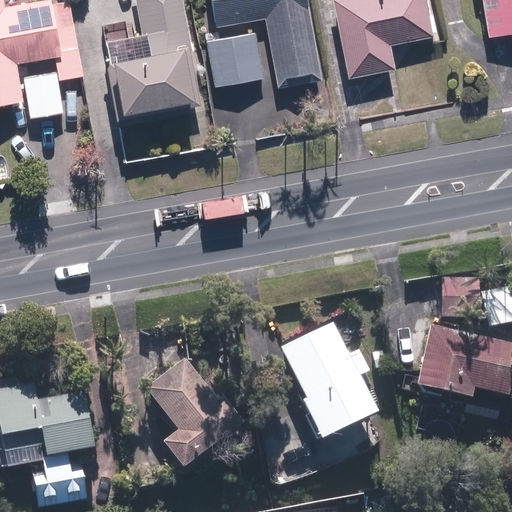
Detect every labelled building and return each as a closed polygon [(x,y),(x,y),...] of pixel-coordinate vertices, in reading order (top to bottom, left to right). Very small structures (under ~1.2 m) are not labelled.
[(0,0),(0,97),(30,93),(32,108),(63,104),(57,66),(28,71),(26,56),(80,48),(72,0),(0,0)] [(200,97),(184,0),(140,0),(144,24),(108,25),(109,53),(117,52),(126,109),(200,97)] [(317,73),(308,0),(215,0),(217,17),(266,11),(275,78),(317,73)] [(430,30),(424,0),(336,0),(348,67),(395,59),(391,36),(430,30)] [(511,0),(486,0),(490,26),(511,24),(511,0)] [(257,15),(196,23),(198,37),(211,35),(216,73),(263,67),(257,15)] [(475,277),(438,276),(436,320),(473,321),(475,277)] [(372,400),(331,318),(281,342),(321,424),(372,400)] [(511,330),(436,323),(423,379),(506,387),(511,330)] [(185,349),(148,381),(175,411),(158,426),(186,457),(239,411),(185,349)] [(96,442),(88,388),(39,395),(37,383),(0,381),(0,402),(4,402),(5,434),(12,461),(46,456),(47,467),(42,468),(47,503),(87,497),(81,458),(71,459),(69,445),(96,442)]
